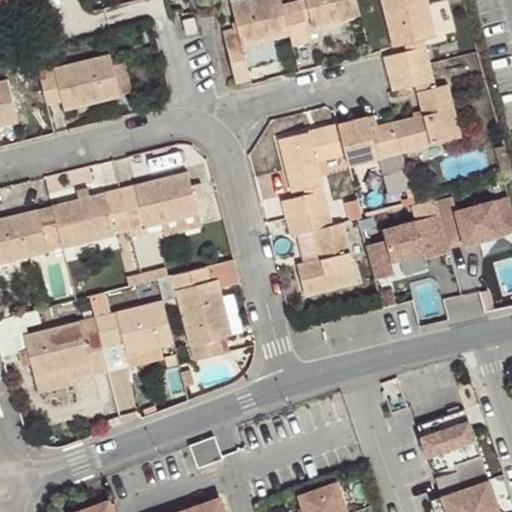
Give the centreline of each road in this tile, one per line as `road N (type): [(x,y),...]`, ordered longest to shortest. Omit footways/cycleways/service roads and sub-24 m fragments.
road 1 (residential): [(287,386),(224,155),(215,136),(193,125)]
road 2 (unclassified): [(215,411),(3,490)]
road 3 (residential): [(193,125),(137,125),(0,161)]
road 4 (residential): [(348,82),(193,125)]
road 5 (residential): [(400,511),(349,367)]
road 6 (unclassified): [(472,332),(349,367)]
